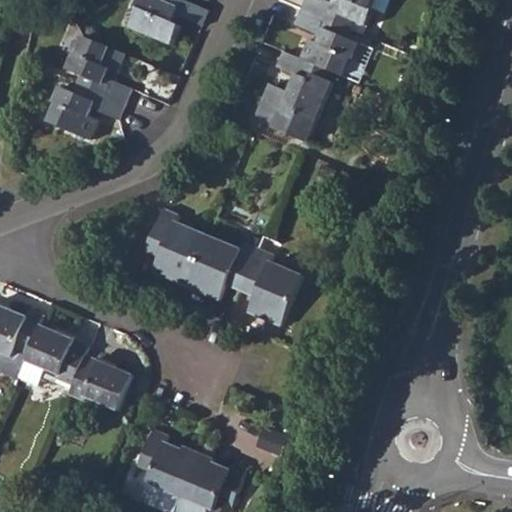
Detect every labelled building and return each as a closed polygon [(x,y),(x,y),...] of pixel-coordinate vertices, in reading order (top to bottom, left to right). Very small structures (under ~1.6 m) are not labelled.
[(178,16),(202,26),(208,9),(187,1),(185,0),(140,0),(137,7),(135,7),(127,25),(173,46),(182,26),(175,23),(178,16)] [(339,0),(338,4),(329,0),(309,0),(306,8),(354,28),(357,20),(371,25),(377,9),(375,8),(377,0),(339,0)] [(314,40),(306,60),(335,72),(347,77),(355,57),(357,59),(364,42),(351,37),(354,28),(306,8),(299,25),(324,35),(321,43),(314,40)] [(121,73),(129,54),(88,37),(80,53),(79,52),(71,69),(85,75),(80,84),(128,103),(135,90),(109,78),(113,70),(121,73)] [(306,60),(287,52),(280,68),(299,76),(292,94),(273,86),(259,121),(278,129),(312,143),(337,83),(332,81),(335,72),(306,60)] [(95,109),(121,118),(128,103),(80,84),(76,91),(64,85),(57,102),(59,103),(51,121),(92,138),(100,119),(93,115),(95,109)] [(158,274),(190,288),(213,235),(182,222),(185,216),(169,208),(153,245),(169,251),(164,257),(158,274)] [(232,285),(246,291),(263,249),(249,243),(246,250),(213,235),(190,288),(225,302),(232,285)] [(150,251),(164,257),(169,251),(153,245),(150,251)] [(279,256),(263,249),(246,291),(258,297),(252,313),(287,328),(309,278),(277,263),(279,256)] [(15,352),(31,357),(43,327),(47,317),(32,311),(28,317),(0,306),(0,352),(12,358),(15,352)] [(59,380),(74,386),(86,357),(91,346),(43,327),(31,357),(28,362),(47,370),(60,375),(59,380)] [(0,366),(23,376),(28,362),(31,357),(15,352),(12,358),(0,352),(0,366)] [(134,375),(86,357),(74,386),(71,393),(70,396),(86,402),(88,399),(120,411),(134,375)] [(47,370),(28,362),(23,376),(21,378),(40,386),(47,370)] [(56,387),(71,393),(74,386),(59,380),(56,387)] [(292,441),(270,431),(262,449),(285,459),(292,441)] [(152,485),(185,499),(202,458),(170,444),(173,438),(157,432),(141,472),(155,477),(152,485)] [(235,472),(202,458),(185,499),(218,511),(219,511),(222,505),(236,511),(252,472),(238,466),(235,472)] [(0,489),(0,499),(11,505),(16,491),(2,485),(0,489)] [(218,511),(185,499),(179,511),(218,511)]
